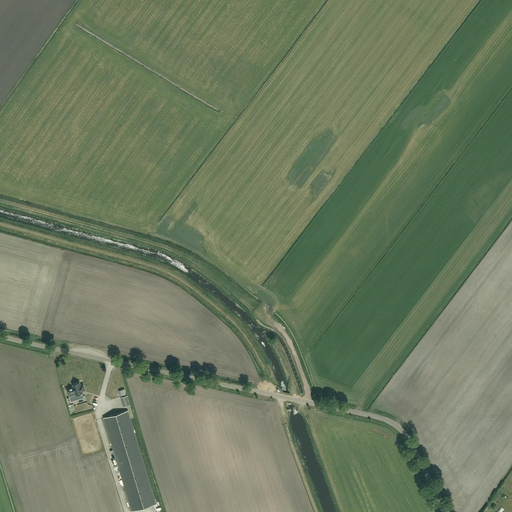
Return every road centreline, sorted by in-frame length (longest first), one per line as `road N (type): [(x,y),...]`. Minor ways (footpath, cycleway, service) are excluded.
road 1 (unclassified): [(446,511),(389,421),(0,336)]
road 2 (track): [(0,224),(161,268),(233,321),(260,358),(317,511)]
